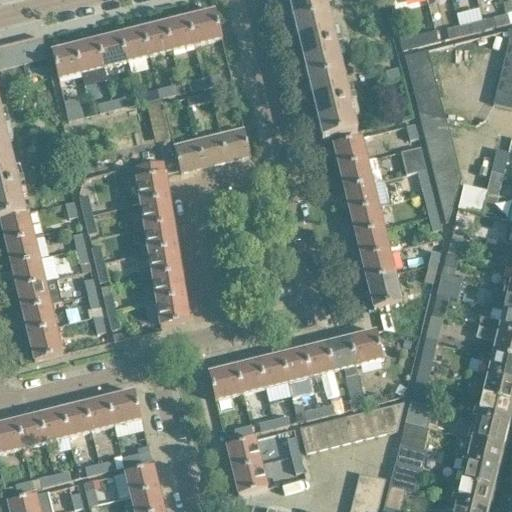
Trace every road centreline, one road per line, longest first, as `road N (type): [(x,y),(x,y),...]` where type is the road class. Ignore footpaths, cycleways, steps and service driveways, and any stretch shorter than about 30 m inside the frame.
road 1 (residential): [(201,339),(292,318),(313,301),(282,161)]
road 2 (residential): [(201,339),(181,194),(200,181),(282,161)]
road 3 (residential): [(282,161),(243,0)]
road 4 (residential): [(0,405),(153,361)]
road 5 (residential): [(192,511),(153,361)]
